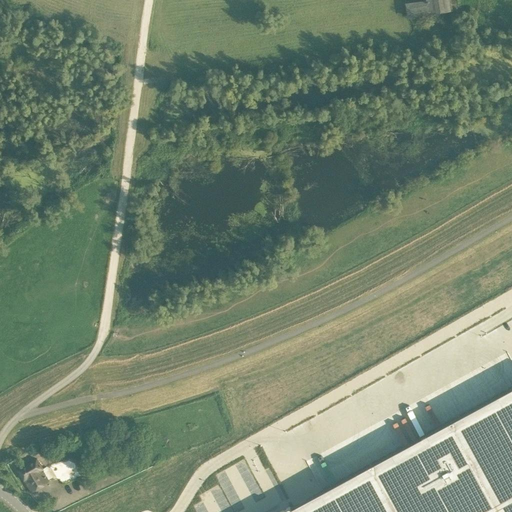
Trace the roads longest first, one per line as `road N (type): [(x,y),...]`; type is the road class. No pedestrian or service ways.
road 1 (unclassified): [(0,440),(20,416),(202,369),(282,338),(511,216)]
road 2 (unclassified): [(492,307),(214,463),(179,511)]
